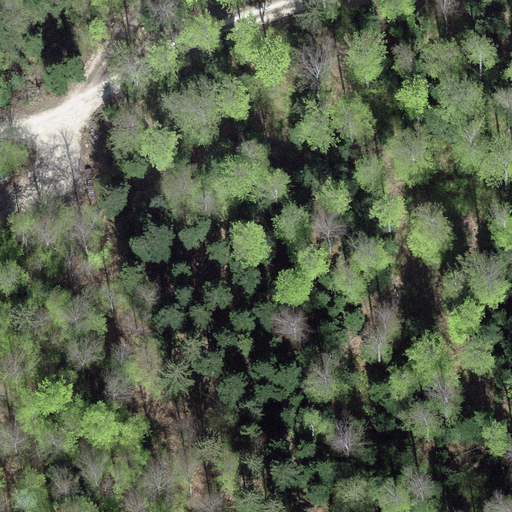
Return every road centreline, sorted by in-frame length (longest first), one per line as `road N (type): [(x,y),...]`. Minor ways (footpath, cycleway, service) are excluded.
road 1 (track): [(307,0),(173,47),(63,111)]
road 2 (track): [(63,111),(148,0)]
road 3 (track): [(63,111),(54,178),(0,209)]
